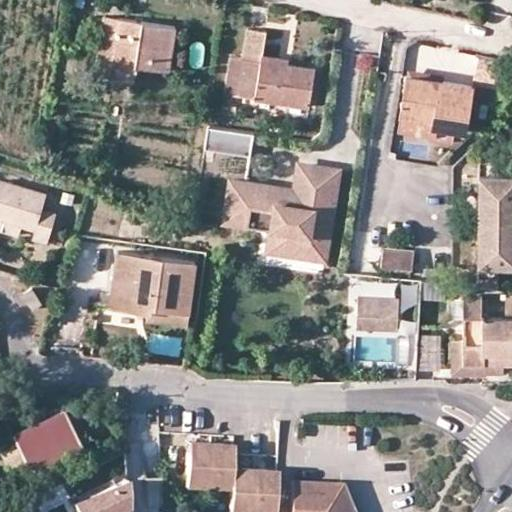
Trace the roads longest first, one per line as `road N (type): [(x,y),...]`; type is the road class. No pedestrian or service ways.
road 1 (residential): [(511,441),(457,402),(284,404),(28,365)]
road 2 (residential): [(308,0),(511,36)]
